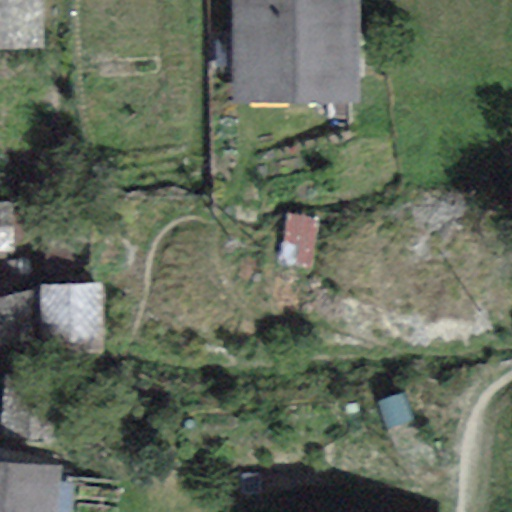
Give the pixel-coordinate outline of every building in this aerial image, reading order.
[(32,0),(0,0),(0,34),(32,35),(32,0)] [(242,0),(242,92),(349,93),(349,0),(242,0)] [(0,248),(12,248),(11,206),(0,206),(0,248)] [(97,288),(46,289),(47,343),(98,342),(97,288)] [(0,511),(46,511),(48,465),(0,453),(0,511)]
